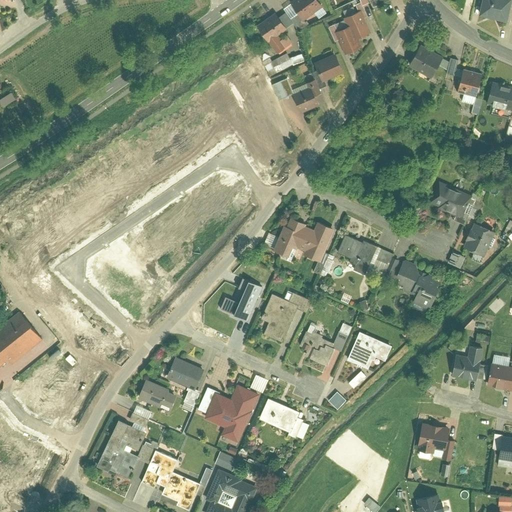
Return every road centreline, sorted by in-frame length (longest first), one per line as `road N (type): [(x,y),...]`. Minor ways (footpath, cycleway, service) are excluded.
road 1 (residential): [(144,348),(79,284),(81,255),(223,159),(242,165),(271,206)]
road 2 (tertiary): [(225,6),(0,161)]
road 3 (residential): [(296,175),(387,54),(417,0)]
road 4 (residential): [(172,320),(313,389)]
road 5 (residential): [(65,478),(144,348)]
road 6 (residential): [(296,175),(432,243)]
road 7 (residential): [(172,320),(271,206)]
